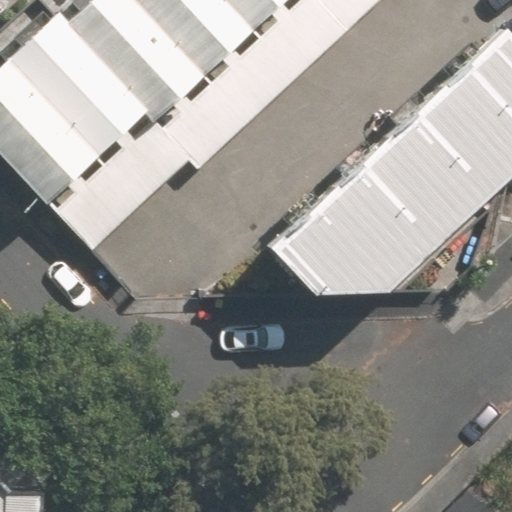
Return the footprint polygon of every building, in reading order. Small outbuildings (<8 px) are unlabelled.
[(94,154),(44,199),(88,247),(189,155),(197,163),(377,0),(278,0),(248,27),(198,73),(150,117),(143,110),(94,154)] [(130,0),(83,0),(61,21),(143,110),(150,117),(198,73),(130,0)] [(223,0),(130,0),(198,73),(248,27),(223,0)] [(223,0),(248,27),(278,0),(223,0)] [(54,13),(6,58),(94,154),(143,110),(61,21),(54,13)] [(511,43),(503,35),(493,24),(437,79),(511,156),(511,43)] [(511,26),(503,35),(511,43),(511,26)] [(0,149),(44,199),(94,154),(6,58),(0,63),(0,149)] [(511,161),(511,156),(437,79),(382,132),(460,212),(511,161)] [(412,260),(460,212),(382,132),(332,180),(412,260)] [(380,291),(412,260),(332,180),(265,245),(311,292),(380,291)] [(511,378),(503,388),(511,396),(511,378)] [(511,435),(511,410),(496,395),(446,446),(474,474),(511,435)]
